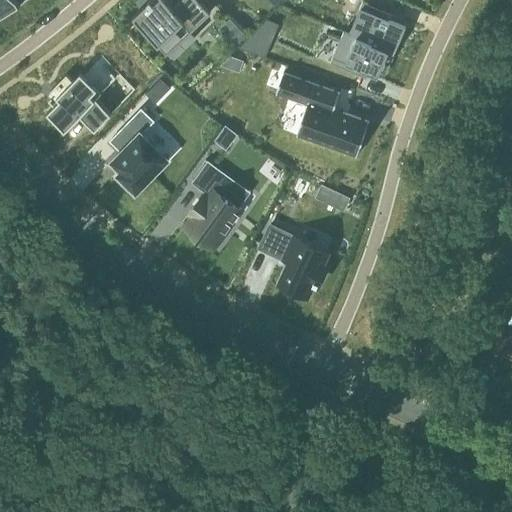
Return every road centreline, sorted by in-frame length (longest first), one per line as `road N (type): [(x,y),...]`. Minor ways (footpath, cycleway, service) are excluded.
road 1 (residential): [(460,0),(421,82),(370,254),(321,365)]
road 2 (unclassified): [(321,365),(216,317),(147,274),(0,150)]
road 3 (unclassified): [(511,459),(321,365)]
